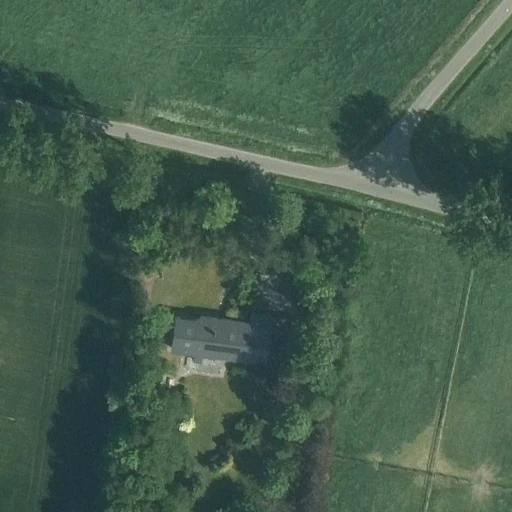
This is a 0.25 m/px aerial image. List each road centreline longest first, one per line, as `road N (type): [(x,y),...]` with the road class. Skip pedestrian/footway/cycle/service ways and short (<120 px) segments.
road 1 (unclassified): [(366,187),(0,104)]
road 2 (unclassified): [(366,187),(402,131),(511,4)]
road 3 (unclassified): [(511,222),(366,187)]
